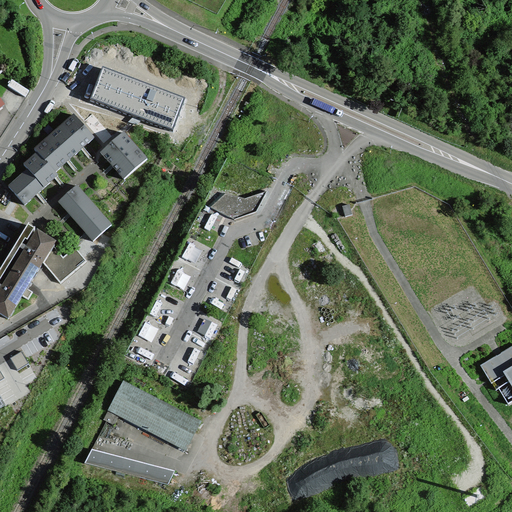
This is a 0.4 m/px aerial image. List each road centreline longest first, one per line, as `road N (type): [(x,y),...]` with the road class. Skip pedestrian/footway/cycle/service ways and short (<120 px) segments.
road 1 (secondary): [(121,0),(511,183)]
road 2 (tertiary): [(65,20),(54,67),(0,159)]
